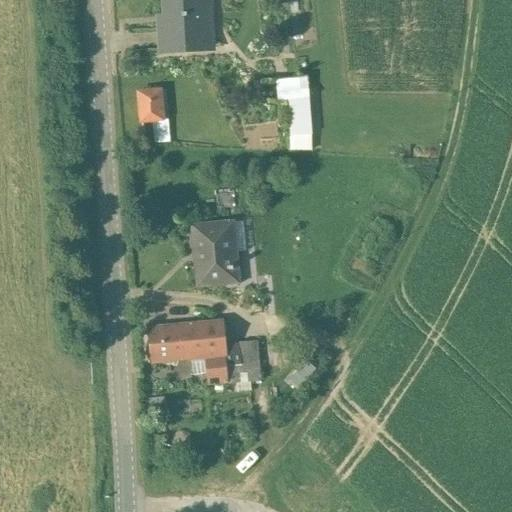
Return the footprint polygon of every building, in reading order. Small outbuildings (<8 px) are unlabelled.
[(207,0),(166,0),(168,27),(161,27),(163,51),(211,48),(207,0)] [(291,151),(314,150),(312,100),(310,77),(278,80),(279,102),(289,101),(291,151)] [(159,90),(142,92),(143,99),(138,100),(140,123),(163,121),(159,90)] [(242,221),(231,222),(234,252),(237,252),(246,251),(243,223),(242,221)] [(231,222),(192,226),(194,255),(198,254),(201,287),(225,285),(225,286),(240,284),(237,252),(234,252),(231,222)] [(222,321),(204,322),(208,358),(225,356),(222,321)] [(208,358),(204,322),(148,327),(151,363),(208,358)] [(226,366),(227,381),(227,383),(260,381),(257,341),(240,343),(242,365),(226,366)] [(208,358),(210,383),(227,381),(226,366),(225,356),(208,358)]
